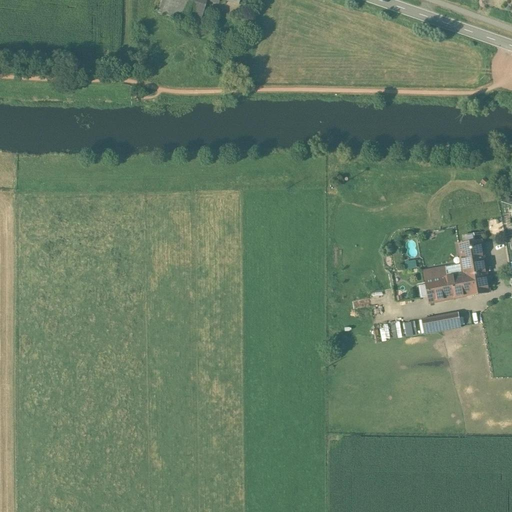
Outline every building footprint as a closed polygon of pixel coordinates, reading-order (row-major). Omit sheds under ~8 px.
[(161,0),(157,13),(185,21),(188,14),(192,1),(192,0),(190,0),(161,0)] [(192,0),(192,1),(188,14),(201,18),(206,0),(192,0)] [(511,176),(497,175),(496,187),(511,188),(511,176)] [(463,273),(464,276),(486,272),(481,241),(458,245),(463,273)] [(490,292),(486,272),(464,276),(463,273),(447,276),(445,268),(424,271),(430,303),(490,292)] [(458,314),(422,321),(425,335),(461,328),(458,314)] [(406,337),(417,335),(415,321),(403,323),(406,337)]
